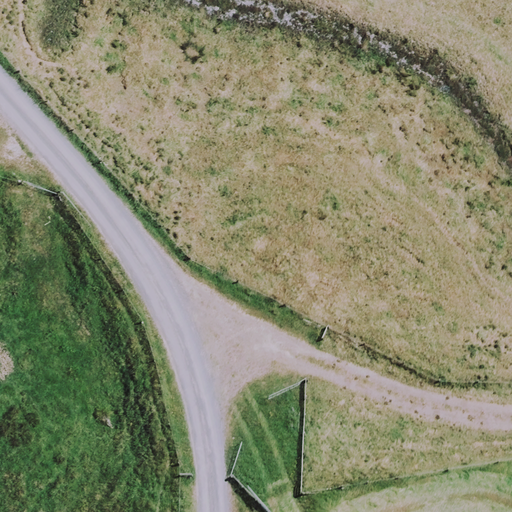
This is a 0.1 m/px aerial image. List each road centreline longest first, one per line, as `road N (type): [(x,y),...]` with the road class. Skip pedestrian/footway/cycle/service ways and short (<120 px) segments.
road 1 (track): [(511,408),(423,396),(257,333),(117,230),(0,89)]
road 2 (track): [(211,511),(210,455),(189,360),(139,246)]
